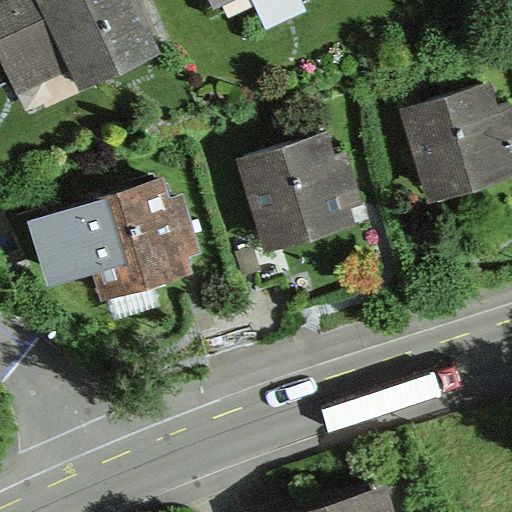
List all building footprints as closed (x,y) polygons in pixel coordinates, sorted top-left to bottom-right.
[(11,0),(0,5),(0,62),(11,87),(64,63),(75,86),(153,51),(130,0),(11,0)] [(495,105),(487,79),(395,109),(425,201),(511,172),(511,157),(507,142),(511,140),(511,111),(508,100),(495,105)] [(332,156),(323,130),(232,160),(261,252),(353,223),(343,193),(357,189),(345,152),(332,156)] [(167,203),(159,177),(67,207),(97,299),(188,269),(179,240),(192,236),(180,198),(167,203)] [(272,288),(244,297),(259,349),(288,340),(272,288)] [(244,297),(217,305),(214,295),(186,304),(205,365),(259,349),(244,297)] [(260,511),(259,510),(251,511),(390,511),(383,485),(288,511),(260,511)]
